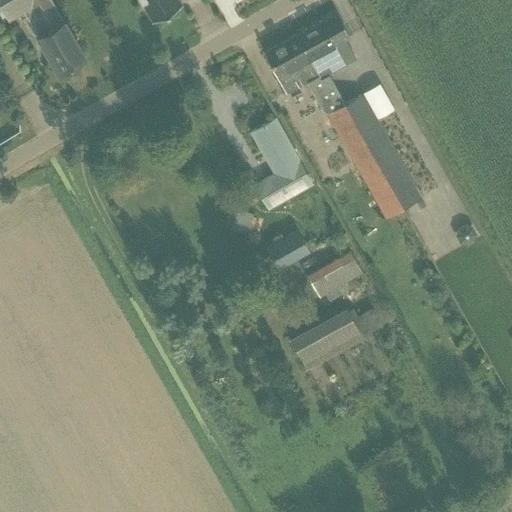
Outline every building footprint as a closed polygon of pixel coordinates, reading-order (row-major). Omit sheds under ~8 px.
[(44,49),(58,72),(84,57),(51,0),(0,0),(0,8),(7,21),(30,8),(44,32),(37,36),(38,37),(36,42),(39,47),(44,49)] [(141,0),(151,17),(151,18),(151,19),(181,2),(180,1),(179,2),(178,0),(141,0)] [(336,12),(296,34),(321,79),(327,75),(345,66),(334,45),(350,36),(336,12)] [(404,208),(343,104),(327,75),(321,79),(296,34),(264,52),(286,92),(306,82),(321,109),(326,113),(385,219),(404,208)] [(364,92),(343,104),(404,208),(422,197),(364,92)] [(275,118),(251,131),(275,173),(254,184),(267,207),(311,182),(275,118)] [(232,204),(225,223),(248,231),(255,212),(232,204)] [(476,233),(472,226),(465,223),(457,228),(456,235),(459,243),(467,245),(474,241),(476,233)] [(266,246),(279,269),(309,252),(296,229),(266,246)] [(320,296),(347,281),(363,272),(350,249),(307,273),(320,296)] [(363,337),(352,317),(346,306),(289,337),(307,369),(363,337)]
